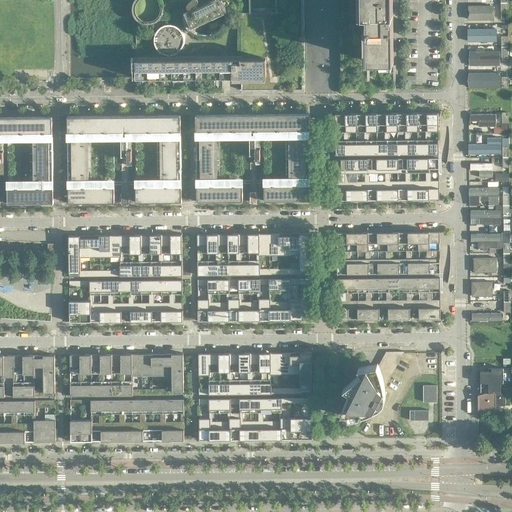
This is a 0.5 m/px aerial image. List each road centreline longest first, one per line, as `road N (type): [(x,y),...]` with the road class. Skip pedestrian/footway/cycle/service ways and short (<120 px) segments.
road 1 (residential): [(461,450),(0,456)]
road 2 (tertiary): [(460,470),(0,478)]
road 3 (residential): [(0,340),(460,336)]
road 4 (residential): [(0,221),(460,218)]
road 5 (tertiary): [(0,489),(460,488)]
road 6 (unclassified): [(0,99),(457,95)]
road 7 (unclassified): [(460,218),(457,95)]
